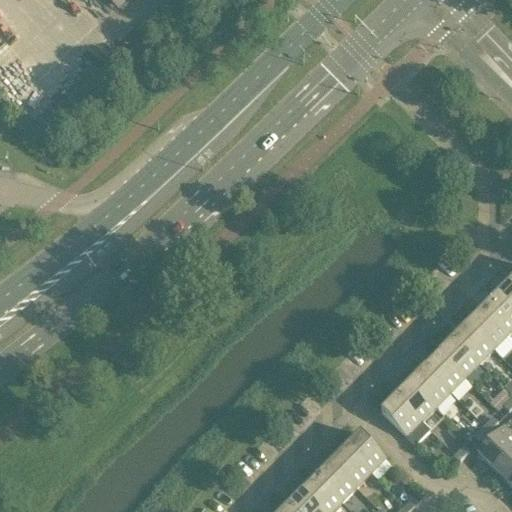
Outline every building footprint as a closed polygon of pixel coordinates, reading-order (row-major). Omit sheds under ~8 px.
[(511,314),(511,285),(510,284),(496,298),(511,314)] [(508,339),(511,334),(511,314),(496,298),(481,313),(508,339)] [(493,353),(508,339),(481,313),(467,327),(493,353)] [(479,368),(493,353),(467,327),(453,342),(479,368)] [(465,382),(479,368),(453,342),(438,356),(465,382)] [(450,397),(465,382),(438,356),(424,371),(450,397)] [(436,411),(450,397),(424,371),(410,385),(436,411)] [(436,411),(410,385),(395,400),(421,426),(436,411)] [(430,434),(421,426),(395,400),(380,415),(415,449),(430,434)] [(508,415),(511,411),(511,400),(502,409),(508,415)] [(492,420),(482,429),(489,435),(498,426),(492,420)] [(480,444),(489,435),(482,429),(473,438),(480,444)] [(493,472),(511,452),(511,437),(503,429),(477,456),(493,472)] [(385,462),(359,436),(344,451),(370,477),(385,462)] [(454,458),(445,467),(451,473),(462,461),(469,455),(463,449),(454,458)] [(370,477),(344,451),(330,466),(356,492),(370,477)] [(511,452),(493,472),(508,487),(511,483),(511,452)] [(342,506),(356,492),(330,466),(315,480),(342,506)] [(318,511),(335,511),(342,506),(315,480),(301,495),(318,511)] [(318,511),(301,495),(287,509),(289,511),(318,511)] [(403,509),(405,511),(412,511),(418,507),(412,500),(403,509)]
